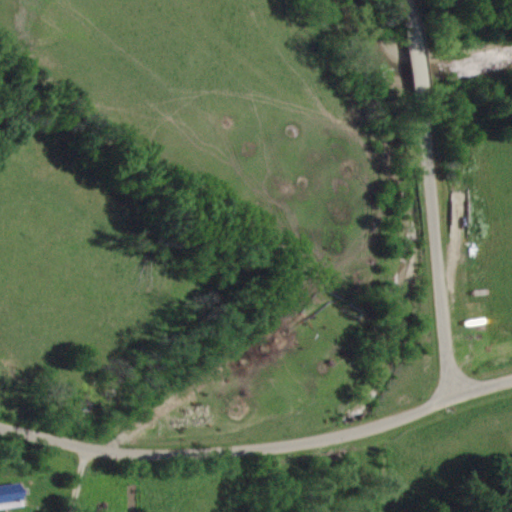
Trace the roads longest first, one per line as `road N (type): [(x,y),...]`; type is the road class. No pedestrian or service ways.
road 1 (residential): [(511,379),(382,424),(238,450),(109,451),(0,426)]
road 2 (residential): [(451,396),(421,108)]
